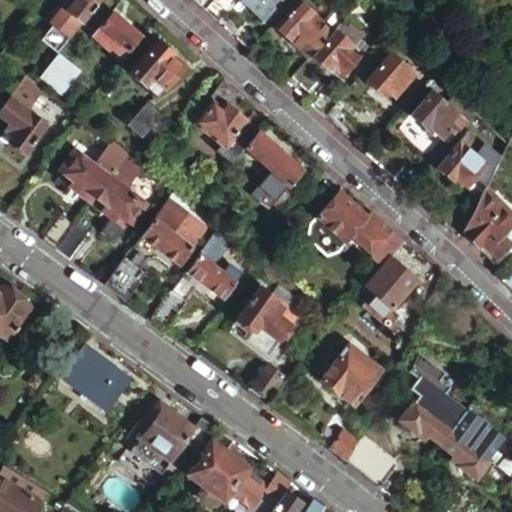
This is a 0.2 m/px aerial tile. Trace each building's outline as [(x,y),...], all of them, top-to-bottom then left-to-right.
[(80,25),(100,0),(61,0),(45,21),(69,40),(80,25)] [(193,0),(205,10),(213,0),(193,0)] [(213,0),(205,10),(218,22),(237,0),(240,0),(262,19),(278,0),(213,0)] [(322,23),(301,2),(277,26),(298,47),(322,23)] [(120,61),(140,37),(112,11),(90,37),(120,61)] [(358,55),(361,52),(335,29),(312,55),(327,68),(331,63),(342,73),(358,55)] [(182,66),(155,41),(119,80),(134,94),(149,78),(162,90),(182,66)] [(370,65),(378,56),(365,48),(361,52),(358,55),(370,65)] [(61,50),(40,76),(64,95),(85,69),(61,50)] [(399,77),(405,83),(414,73),(391,52),(366,80),(383,95),(388,90),(399,77)] [(29,80),(25,76),(0,109),(0,114),(12,124),(4,135),(21,149),(41,120),(24,106),(32,95),(23,88),(29,80)] [(393,96),(405,83),(399,77),(388,90),(393,96)] [(243,147),(256,131),(225,105),(237,92),(223,79),(206,98),(212,104),(193,126),(233,158),(243,147)] [(460,130),(476,111),(470,105),(468,103),(443,79),(432,92),(431,91),(411,115),(430,132),(433,129),(442,137),(453,124),(460,130)] [(324,117),(342,96),(345,94),(331,82),(311,105),(324,117)] [(324,117),(338,130),(355,108),(342,96),(324,117)] [(160,114),(144,102),(126,126),(142,138),(160,114)] [(442,137),(449,143),(460,130),(453,124),(442,137)] [(300,168),(256,131),(243,147),(287,185),(300,168)] [(486,164),(461,142),(439,169),(453,181),(457,177),(468,187),(486,164)] [(60,177),(91,200),(126,151),(119,145),(106,162),(99,155),(93,163),(74,149),(59,169),(64,172),(60,177)] [(378,166),(393,179),(409,161),(394,148),(378,166)] [(120,190),(142,164),(126,151),(91,200),(109,214),(97,230),(108,238),(120,223),(124,225),(139,205),(120,190)] [(511,194),(492,173),(485,186),(503,204),(511,194)] [(366,217),(332,186),(308,212),(342,243),(366,217)] [(462,232),(477,247),(482,242),(496,255),(509,242),(502,235),(507,229),(505,227),(511,218),(511,212),(503,204),(485,186),(462,232)] [(199,219),(204,213),(194,205),(171,187),(139,233),(174,260),(201,222),(199,219)] [(56,248),(70,258),(97,219),(84,209),(75,221),(56,248)] [(43,238),(56,248),(75,221),(63,212),(43,238)] [(342,243),(308,212),(303,218),(302,235),(321,253),(335,251),(342,243)] [(224,235),(210,224),(183,267),(217,293),(233,270),(213,254),(224,235)] [(394,261),(406,243),(393,231),(371,255),(375,259),(387,268),(367,292),(389,311),(416,282),(394,261)] [(143,269),(124,254),(104,282),(124,298),(143,269)] [(265,287),(239,317),(254,329),(247,337),(270,355),(304,313),(302,312),(304,309),(296,302),(300,298),(284,285),(275,295),(265,287)] [(0,335),(6,340),(30,307),(2,287),(0,289),(0,335)] [(150,318),(166,329),(185,300),(170,288),(150,318)] [(254,329),(239,317),(233,325),(247,337),(254,329)] [(379,370),(347,344),(318,379),(352,405),(379,370)] [(85,347),(67,370),(94,390),(89,397),(105,409),(128,379),(85,347)] [(455,421),(464,411),(444,395),(456,379),(420,350),(392,404),(403,412),(397,420),(414,433),(417,428),(438,444),(455,421)] [(249,390),(268,405),(290,377),(285,373),(287,370),(273,359),(249,390)] [(94,390),(67,370),(61,378),(89,397),(94,390)] [(195,450),(214,426),(201,416),(193,427),(164,405),(137,440),(166,461),(183,440),(195,450)] [(477,421),(481,416),(468,405),(464,411),(477,421)] [(315,439),(346,461),(356,441),(341,430),(349,420),(337,411),(315,439)] [(455,421),(438,444),(461,462),(458,466),(474,479),(488,461),(486,459),(501,439),(477,421),(464,411),(455,421)] [(224,452),(233,439),(219,429),(202,453),(198,452),(184,472),(223,500),(234,486),(269,511),(285,489),(290,482),(276,471),(267,483),(240,464),(243,460),(242,456),(236,451),(232,452),(230,455),(224,452)] [(346,461),(379,488),(397,465),(360,434),(356,441),(346,461)] [(38,511),(44,502),(0,475),(0,511),(1,511),(3,509),(8,511),(38,511)] [(298,511),(296,511),(302,503),(285,489),(269,511),(268,511),(298,511)] [(452,511),(428,492),(411,511),(452,511)]
